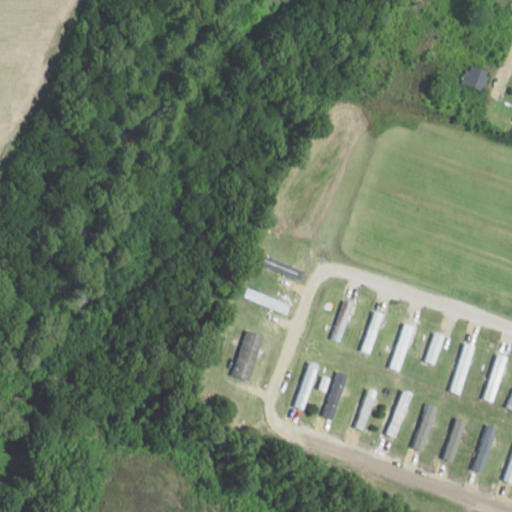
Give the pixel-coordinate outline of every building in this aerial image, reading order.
[(511,10),(511,7),(510,0),(506,0),(506,2),(496,4),(498,14),(511,10)] [(490,73),(470,64),(462,82),(483,91),(490,73)] [(354,303),(343,299),(329,338),(340,342),(354,303)] [(370,354),(384,314),(373,310),(359,350),(370,354)] [(387,366),(400,371),(416,327),(403,322),(387,366)] [(445,336),(433,332),(423,360),(435,365),(445,336)] [(461,394),(475,346),(463,342),(448,390),(461,394)] [(496,402),(506,356),(494,353),(483,399),(496,402)] [(293,406),(304,410),(320,365),(309,361),(293,406)] [(334,420),(348,374),(335,370),(321,416),(334,420)] [(353,427),(365,430),(377,391),(366,388),(353,427)] [(386,434),(397,438),(413,393),(402,389),(386,434)] [(413,448),(424,452),(438,413),(427,409),(413,448)] [(469,418),(457,414),(445,460),(457,464),(469,418)] [(484,473),(491,438),(480,436),(473,470),(484,473)] [(511,448),(502,480),(511,483),(511,448)]
